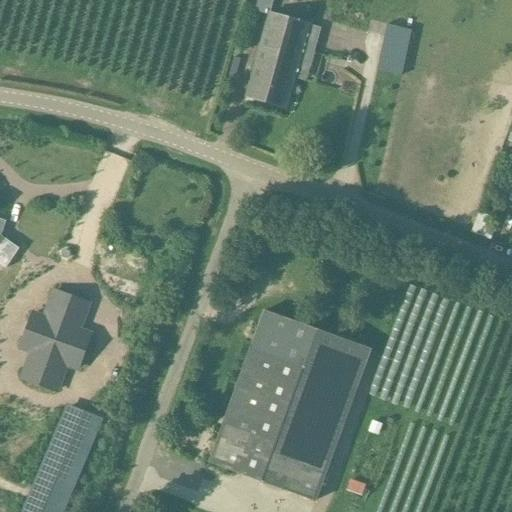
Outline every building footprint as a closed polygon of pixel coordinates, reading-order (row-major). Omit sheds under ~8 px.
[(292,84),(309,25),(270,14),(246,98),(285,109),(292,84)] [(386,23),(375,69),(400,75),(411,29),(386,23)] [(325,273),(330,258),(275,238),(270,253),(325,273)] [(321,282),(267,263),(261,277),(316,297),(321,282)] [(91,277),(56,265),(46,291),(35,287),(23,321),(35,326),(25,352),(60,366),(69,338),(81,342),(93,308),(81,304),(91,277)] [(363,369),(257,328),(209,463),(315,501),(363,369)]
